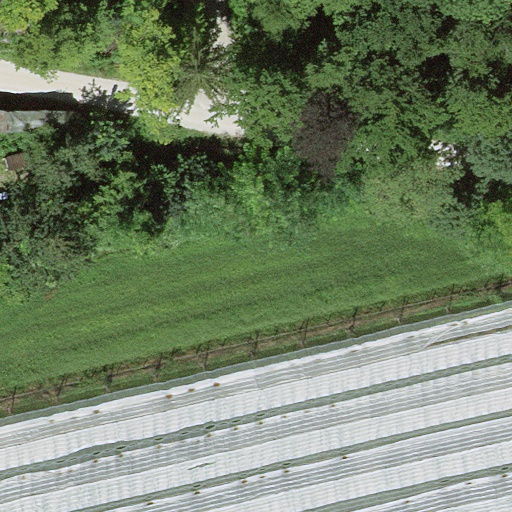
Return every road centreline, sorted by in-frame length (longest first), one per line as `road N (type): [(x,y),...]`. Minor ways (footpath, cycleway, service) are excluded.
road 1 (track): [(511,168),(230,125),(0,76)]
road 2 (track): [(230,125),(194,0)]
